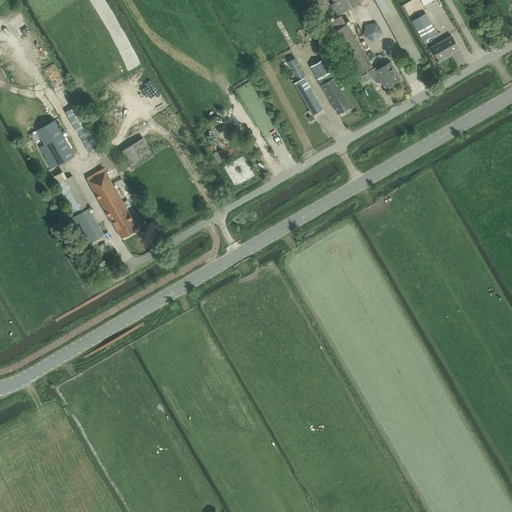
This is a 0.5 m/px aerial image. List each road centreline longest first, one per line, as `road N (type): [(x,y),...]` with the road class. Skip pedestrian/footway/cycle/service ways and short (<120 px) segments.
road 1 (tertiary): [(511,95),(0,389)]
road 2 (unclassified): [(117,276),(511,45)]
road 3 (track): [(81,166),(144,128),(172,139),(253,281)]
road 4 (track): [(0,83),(42,96),(62,115),(81,152),(80,179)]
